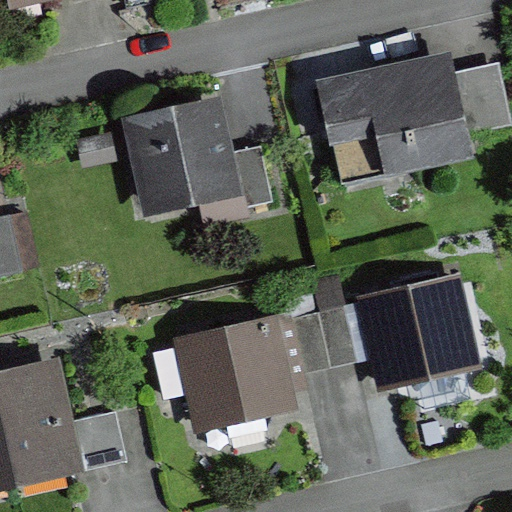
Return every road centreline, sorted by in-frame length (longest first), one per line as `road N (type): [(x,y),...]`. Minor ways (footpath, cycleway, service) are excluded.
road 1 (residential): [(440,0),(0,97)]
road 2 (residential): [(511,467),(319,511)]
